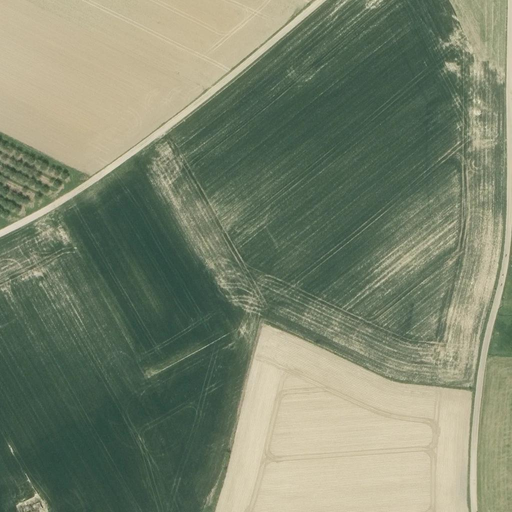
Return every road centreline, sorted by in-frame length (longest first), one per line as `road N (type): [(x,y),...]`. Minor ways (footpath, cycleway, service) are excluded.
road 1 (track): [(510,0),(507,240),(478,385),(472,511)]
road 2 (track): [(0,233),(106,172),(321,0)]
